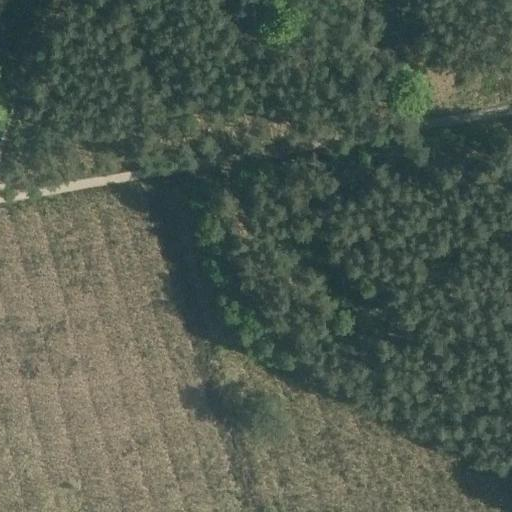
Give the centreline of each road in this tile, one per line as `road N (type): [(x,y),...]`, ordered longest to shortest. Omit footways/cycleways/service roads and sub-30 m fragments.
road 1 (track): [(511,112),(0,196)]
road 2 (track): [(0,164),(63,0)]
